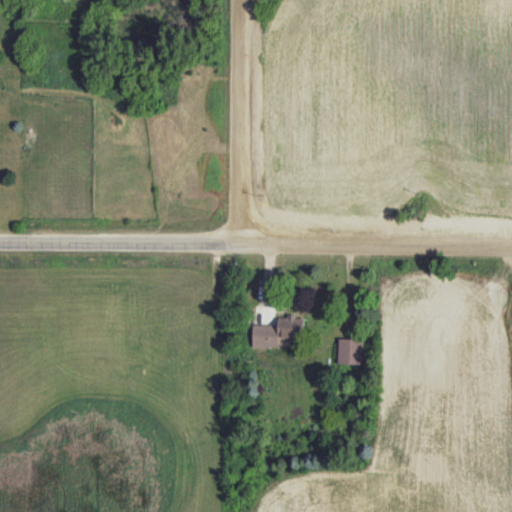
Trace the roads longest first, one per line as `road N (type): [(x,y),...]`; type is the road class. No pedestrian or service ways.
road 1 (residential): [(511,253),(236,246)]
road 2 (residential): [(236,246),(236,0)]
road 3 (residential): [(0,244),(236,246)]
